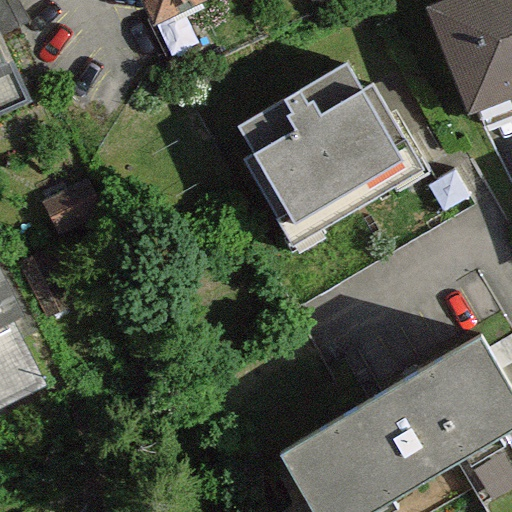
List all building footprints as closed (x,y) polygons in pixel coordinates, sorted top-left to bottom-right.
[(142,0),(162,38),(236,0),(142,0)] [(472,122),(511,105),(511,0),(441,0),(426,6),(472,122)] [(0,105),(22,96),(0,45),(0,105)] [(294,246),(418,167),(349,57),(224,136),(294,246)] [(0,340),(17,333),(0,296),(0,340)] [(312,511),(382,511),(511,438),(511,386),(485,340),(280,456),(312,511)]
